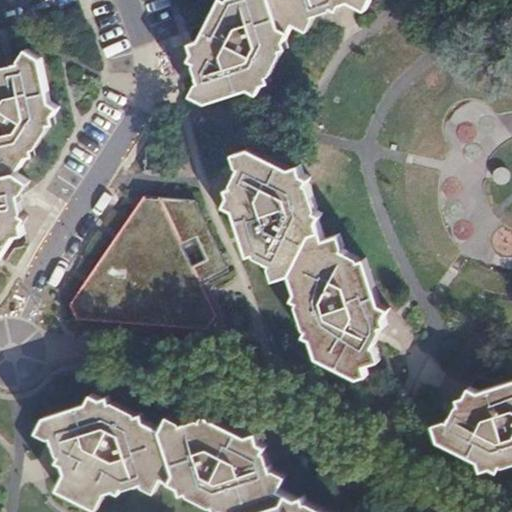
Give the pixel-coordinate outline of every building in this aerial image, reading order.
[(280,24),(272,0),(220,0),(201,38),(204,47),(196,49),(192,57),(204,63),(208,71),(200,74),(202,80),(199,81),(194,92),(208,99),(250,85),(258,90),(263,81),(270,79),(268,73),(272,72),(282,51),(282,47),(286,45),(285,38),(290,29),(280,24)] [(272,0),(280,24),(290,29),(294,20),(310,28),(315,17),(313,13),(318,11),(316,4),(325,1),(338,7),(341,2),(340,0),(352,0),(370,8),(378,0),(272,0)] [(0,160),(14,157),(22,163),(28,154),(33,152),(33,147),(37,146),(50,126),(49,123),(55,121),(53,115),(59,105),(51,100),(41,57),(27,48),(20,58),(21,62),(15,64),(16,70),(7,72),(0,67),(0,160)] [(311,231),(322,228),(318,218),(321,211),(317,209),(318,207),(311,182),(307,180),(310,175),(303,172),(300,163),(291,165),(252,146),(236,150),(239,163),(242,164),(239,171),(245,174),(242,182),(230,186),(232,193),(240,197),(236,207),(250,250),(256,249),(257,252),(273,260),(272,263),(276,275),(291,270),(311,231)] [(165,150),(146,149),(144,172),(163,174),(165,150)] [(14,157),(0,160),(0,258),(17,232),(15,224),(23,222),(27,215),(17,209),(15,199),(21,197),(21,192),(23,191),(30,180),(17,172),(22,163),(14,157)] [(173,323),(182,324),(209,325),(205,322),(212,311),(217,314),(210,300),(206,290),(200,292),(194,278),(199,276),(194,266),(189,268),(177,243),(182,241),(160,197),(159,202),(146,202),(146,196),(118,237),(122,239),(106,262),(102,260),(96,268),(100,271),(91,285),(86,282),(72,303),(78,301),(83,313),(78,316),(112,319),(117,312),(119,315),(131,316),(167,318),(171,316),(173,323)] [(325,237),(322,228),(311,231),(291,270),(298,289),(295,296),(300,298),(298,302),(305,324),(309,326),(307,332),(313,335),(319,354),(359,374),(368,371),(365,361),(380,356),(377,344),(374,343),(377,338),(370,334),(374,327),(386,322),(384,314),(376,310),(380,302),(366,258),(360,259),(359,257),(342,248),(344,245),(340,233),(325,237)] [(511,379),(479,391),(474,398),(467,394),(460,397),(463,410),(459,417),(452,415),(449,419),(447,418),(434,422),(440,439),(479,458),(482,468),(491,465),(498,468),(500,463),(504,464),(511,461),(511,379)] [(176,470),(163,427),(145,418),(142,412),(137,413),(136,409),(115,399),(111,400),(108,395),(102,396),(93,392),(88,401),(46,415),(39,430),(49,435),(52,434),(55,441),(63,440),(65,447),(59,459),(65,462),(78,458),(80,466),(68,470),(59,488),(98,507),(105,491),(115,488),(120,490),(123,485),(127,487),(143,481),(144,484),(155,489),(163,475),(171,479),(176,470)] [(237,502),(280,486),(287,472),(276,467),(272,468),(270,462),(272,458),(260,456),(266,443),(260,440),(251,443),(248,434),(206,413),(203,418),(200,417),(183,422),(181,419),(169,413),(163,427),(176,470),(171,479),(180,484),(183,490),(189,489),(190,492),(212,503),(216,503),(218,508),(225,506),(233,510),(237,502)] [(333,511),(332,510),(311,499),(306,500),(304,495),(299,497),(280,486),(237,502),(233,510),(236,511),(333,511)]
